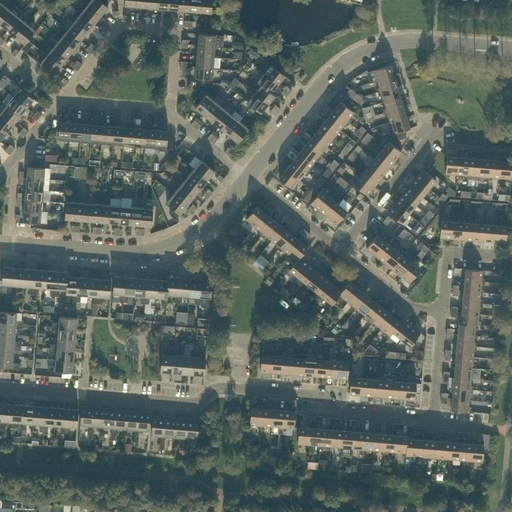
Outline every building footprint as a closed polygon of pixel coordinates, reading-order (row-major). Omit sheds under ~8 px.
[(44,0),(30,0),(25,5),(33,12),(44,0)] [(101,15),(108,7),(99,0),(90,0),(87,4),(101,15)] [(146,0),(146,7),(157,8),(157,0),(146,0)] [(157,0),(157,8),(168,9),(168,0),(157,0)] [(179,10),(179,0),(168,0),(168,9),(179,10)] [(189,11),(190,0),(179,0),(179,10),(189,11)] [(200,12),(201,0),(190,0),(189,11),(200,12)] [(211,13),(212,0),(201,0),(200,12),(211,13)] [(78,8),(78,9),(78,10),(78,11),(80,13),(86,17),(87,18),(94,24),(101,15),(87,4),(87,5),(85,3),(83,2),(82,3),(81,4),(78,8)] [(2,3),(0,5),(0,22),(7,14),(10,10),(2,3)] [(0,24),(8,30),(18,17),(10,10),(7,14),(0,22),(0,24)] [(51,11),(46,17),(53,23),(58,17),(51,11)] [(72,16),(71,17),(71,18),(72,20),(74,21),(87,32),(94,24),(87,18),(86,17),(80,13),(78,11),(77,11),(76,11),(75,11),(72,16)] [(16,37),(27,23),(18,17),(8,30),(16,37)] [(47,30),(51,23),(44,19),(40,26),(47,30)] [(81,41),(87,32),(74,21),(67,30),(81,41)] [(25,44),(36,30),(27,23),(16,37),(25,44)] [(74,49),(81,41),(67,30),(60,38),(74,49)] [(216,35),(215,35),(199,34),(198,45),(215,46),(216,35)] [(67,57),(74,49),(60,38),(53,47),(67,57)] [(214,57),(215,46),(198,45),(197,56),(214,57)] [(60,66),(67,57),(53,47),(47,55),(60,66)] [(41,51),(34,60),(40,64),(42,65),(42,66),(53,75),(60,66),(49,57),(47,55),(41,51)] [(213,68),(214,57),(197,56),(196,66),(213,68)] [(278,84),(285,76),(271,65),(264,73),(278,84)] [(377,81),(394,76),(390,65),(374,70),(371,71),(372,75),(375,74),(377,81)] [(212,79),(213,68),(196,66),(195,78),(212,79)] [(271,93),(271,92),(278,84),(264,73),(257,82),(261,85),(271,93)] [(378,92),(397,86),(394,76),(377,81),(380,88),(377,89),(378,92)] [(271,92),(271,93),(261,85),(254,93),(256,94),(268,104),(275,95),(271,92)] [(384,101),(400,96),(397,86),(378,92),(379,95),(382,94),(384,101)] [(27,107),(34,99),(20,88),(13,97),(27,107)] [(268,104),(256,94),(254,93),(247,102),(261,113),(268,104)] [(204,115),(215,101),(206,94),(195,108),(204,115)] [(384,112),(403,107),(400,96),(384,101),(386,108),(383,109),(384,112)] [(20,116),(27,107),(13,97),(6,105),(20,116)] [(212,121),(223,108),(215,101),(204,115),(212,121)] [(349,118),(354,112),(341,102),(333,110),(349,123),(351,120),(349,118)] [(0,113),(13,124),(20,116),(6,105),(0,112),(0,113)] [(390,122),(406,117),(403,107),(384,112),(385,116),(388,115),(390,122)] [(220,128),(231,115),(223,108),(212,121),(220,128)] [(347,126),(349,123),(333,110),(327,119),(340,129),(345,124),(347,126)] [(0,127),(6,133),(13,124),(0,113),(0,127)] [(229,135),(240,121),(231,115),(220,128),(229,135)] [(404,129),(410,128),(406,117),(390,122),(392,129),(389,130),(393,141),(406,137),(404,129)] [(335,135),(340,129),(327,119),(320,127),(336,140),(338,137),(335,135)] [(238,142),(248,128),(240,121),(229,135),(238,142)] [(69,140),(71,123),(59,122),(58,139),(69,140)] [(80,141),(81,124),(71,123),(69,140),(80,141)] [(91,142),(92,124),(81,124),(80,141),(91,142)] [(101,143),(103,125),(92,124),(91,142),(101,143)] [(112,144),(114,126),(103,125),(101,143),(112,144)] [(123,145),(124,127),(114,126),(112,144),(123,145)] [(134,146),(135,128),(124,127),(123,145),(134,146)] [(333,142),(336,140),(320,127),(313,136),(326,146),(331,140),(333,142)] [(144,146),(146,129),(135,128),(134,146),(144,146)] [(155,147),(157,130),(146,129),(144,146),(155,147)] [(166,148),(168,131),(157,130),(155,147),(166,148)] [(322,152),(326,146),(313,136),(306,144),(322,157),(324,154),(322,152)] [(402,152),(391,143),(388,141),(381,150),(395,161),(402,152)] [(320,159),(322,157),(306,144),(300,152),(313,163),(317,157),(320,159)] [(388,169),(395,161),(381,150),(375,158),(388,169)] [(308,169),(313,163),(300,152),(293,161),(309,173),(311,171),(308,169)] [(456,174),(458,157),(447,156),(445,173),(446,173),(445,176),(449,176),(449,173),(456,174)] [(467,178),(469,158),(458,157),(456,174),(464,175),(464,178),(467,178)] [(381,178),(388,169),(375,158),(368,167),(381,178)] [(478,176),(479,159),(469,158),(467,178),(470,178),(471,175),(478,176)] [(489,180),(490,160),(479,159),(478,176),(485,176),(485,180),(489,180)] [(207,180),(214,171),(201,160),(194,169),(207,180)] [(500,178),(501,161),(490,160),(489,180),(492,180),(492,177),(500,178)] [(306,176),(309,173),(293,161),(286,169),(299,180),(304,174),(306,176)] [(511,179),(511,164),(511,161),(501,161),(500,178),(507,178),(507,181),(510,182),(510,178),(511,179)] [(45,168),(31,167),(28,166),(27,178),(44,179),(45,168)] [(374,186),(381,178),(368,167),(361,175),(374,186)] [(200,188),(207,180),(194,169),(187,177),(200,188)] [(295,186),(299,180),(286,169),(279,178),(292,189),(292,188),(295,190),(297,187),(295,186)] [(436,180),(428,173),(423,169),(416,178),(429,188),(436,180)] [(51,191),(63,191),(63,176),(51,175),(51,191)] [(367,195),(374,186),(361,175),(354,184),(367,195)] [(194,196),(200,188),(187,177),(180,185),(194,196)] [(43,190),(44,179),(27,178),(26,188),(43,190)] [(422,197),(429,188),(416,178),(409,186),(422,197)] [(187,205),(194,196),(180,185),(173,194),(187,205)] [(415,205),(422,197),(409,186),(402,195),(415,205)] [(42,201),(43,190),(26,188),(25,199),(42,201)] [(309,188),(305,193),(311,197),(314,193),(309,188)] [(319,210),(330,197),(321,190),(310,203),(319,210)] [(180,214),(187,205),(173,194),(166,203),(180,214)] [(408,214),(415,205),(402,195),(395,203),(408,214)] [(328,217),(338,204),(330,197),(319,210),(328,217)] [(41,211),(42,201),(25,199),(24,210),(41,211)] [(76,220),(77,202),(66,201),(65,219),(76,220)] [(87,220),(88,203),(77,202),(76,220),(87,220)] [(97,221),(99,204),(88,203),(87,220),(97,221)] [(401,222),(408,214),(395,203),(388,212),(401,222)] [(108,222),(110,205),(99,204),(97,221),(108,222)] [(336,224),(347,211),(338,204),(328,217),(336,224)] [(119,223),(120,206),(110,205),(108,222),(119,223)] [(130,224),(131,207),(120,206),(119,223),(130,224)] [(254,226),(265,213),(256,206),(246,219),(254,226)] [(140,225),(142,208),(131,207),(130,224),(140,225)] [(152,226),(153,209),(142,208),(140,225),(152,226)] [(40,223),(41,211),(24,210),(23,221),(40,223)] [(261,236),(274,220),(265,213),(254,226),(260,231),(258,233),(261,236)] [(387,224),(392,219),(388,215),(383,221),(387,224)] [(422,218),(415,227),(421,231),(428,223),(422,218)] [(271,240),(282,227),(274,220),(261,236),(264,238),(266,235),(271,240)] [(451,238),(452,221),(441,220),(440,237),(451,238)] [(462,239),(463,222),(452,221),(451,238),(462,239)] [(473,240),(474,223),(463,222),(462,239),(473,240)] [(483,241),(485,224),(474,223),(473,240),(483,241)] [(494,242),(495,225),(485,224),(483,241),(494,242)] [(505,243),(507,226),(495,225),(494,242),(505,243)] [(278,249),(290,234),(282,227),(271,240),(277,245),(275,247),(278,249)] [(288,253),(299,240),(290,234),(278,249),(280,251),(282,249),(288,253)] [(375,255),(386,242),(377,235),(366,248),(375,255)] [(306,250),(308,247),(299,240),(288,253),(294,258),(292,261),(295,263),(296,260),(297,260),(300,257),(306,250)] [(383,262),(394,249),(386,242),(375,255),(383,262)] [(392,269),(402,255),(394,249),(383,262),(392,269)] [(400,275),(411,262),(402,255),(392,269),(400,275)] [(308,263),(300,257),(297,260),(296,260),(295,263),(289,270),(298,277),(308,263)] [(409,283),(420,269),(411,262),(400,275),(409,283)] [(306,283),(317,270),(308,263),(298,277),(306,283)] [(12,292),(14,268),(3,267),(2,284),(8,285),(8,292),(12,292)] [(23,286),(25,268),(14,268),(12,292),(16,292),(17,285),(23,286)] [(34,294),(36,269),(25,268),(23,286),(30,286),(29,294),(34,294)] [(45,288),(46,270),(36,269),(34,294),(38,294),(38,287),(45,288)] [(481,278),(482,270),(465,269),(464,280),(484,282),(485,278),(481,278)] [(55,299),(57,271),(46,270),(45,288),(51,288),(51,298),(55,299)] [(315,290),(325,277),(317,270),(306,283),(315,290)] [(68,276),(68,272),(57,271),(55,299),(59,299),(60,289),(66,289),(66,290),(68,276)] [(78,277),(68,276),(66,290),(66,289),(66,293),(73,294),(72,301),(76,302),(78,277)] [(123,302),(125,277),(114,276),(113,293),(120,294),(119,301),(123,302)] [(274,280),(273,279),(269,276),(264,282),(269,286),(274,280)] [(88,295),(89,278),(78,277),(76,302),(76,306),(80,306),(81,295),(88,295)] [(135,295),(136,278),(125,277),(123,302),(127,302),(128,295),(135,295)] [(177,302),(179,278),(168,277),(168,281),(167,294),(174,295),(173,302),(177,302)] [(323,297),(334,284),(325,277),(315,290),(323,297)] [(98,303),(100,279),(89,278),(88,295),(94,296),(94,303),(98,303)] [(145,303),(147,279),(136,278),(135,295),(141,296),(141,303),(145,303)] [(189,296),(190,278),(179,278),(177,302),(181,303),(182,295),(189,296)] [(190,278),(189,296),(195,296),(195,303),(195,304),(194,309),(195,309),(197,309),(198,309),(199,304),(199,303),(199,299),(201,279),(190,278)] [(100,279),(98,303),(102,304),(103,297),(109,297),(111,280),(100,279)] [(156,297),(158,280),(147,279),(145,303),(149,304),(149,297),(156,297)] [(199,304),(198,309),(203,309),(203,304),(203,301),(204,297),(210,298),(212,280),(201,279),(199,299),(199,303),(199,304)] [(168,281),(158,280),(156,297),(163,298),(162,305),(166,305),(167,298),(167,294),(168,281)] [(484,285),(484,282),(464,280),(463,291),(480,292),(481,285),(484,285)] [(347,301),(358,288),(349,281),(342,290),(342,291),(339,294),(339,295),(337,297),(340,299),(342,297),(347,301)] [(342,291),(342,290),(334,284),(323,297),(332,304),(337,297),(339,295),(339,294),(342,291)] [(354,310),(367,295),(358,288),(347,301),(353,306),(351,308),(354,310)] [(480,299),(480,292),(463,291),(462,301),(482,303),(483,300),(480,299)] [(364,315),(375,302),(367,295),(354,310),(356,313),(358,310),(364,315)] [(482,307),(482,303),(462,301),(462,312),(478,314),(479,306),(482,307)] [(371,324),(383,308),(375,302),(364,315),(370,319),(368,322),(371,324)] [(381,328),(392,315),(383,308),(371,324),(373,326),(375,324),(381,328)] [(16,319),(17,312),(0,310),(0,322),(23,324),(23,320),(16,319)] [(478,321),(478,314),(462,312),(461,323),(475,324),(478,325),(481,325),(481,321),(478,321)] [(188,314),(187,324),(194,324),(195,315),(188,314)] [(344,323),(349,316),(346,314),(340,320),(344,323)] [(400,322),(392,315),(381,328),(387,333),(385,335),(388,338),(390,335),(390,336),(393,332),(392,332),(400,322)] [(76,329),(77,317),(60,316),(59,323),(52,322),(51,326),(76,329)] [(401,339),(412,325),(403,318),(400,322),(392,332),(393,332),(401,339)] [(23,328),(23,324),(0,322),(0,332),(15,334),(15,328),(23,328)] [(461,323),(458,322),(457,334),(474,335),(475,328),(478,328),(478,325),(475,324),(461,323)] [(410,346),(420,333),(412,325),(401,339),(410,346)] [(75,339),(76,329),(51,326),(51,331),(58,331),(58,338),(75,339)] [(14,341),(15,334),(0,332),(0,343),(21,346),(21,341),(14,341)] [(474,343),(474,335),(457,334),(456,345),(476,346),(477,343),(474,343)] [(74,350),(75,339),(58,338),(57,344),(50,344),(50,348),(74,350)] [(21,350),(21,346),(0,343),(0,354),(13,356),(14,349),(21,350)] [(476,350),(476,346),(456,345),(456,355),(472,357),(473,349),(476,350)] [(417,346),(417,354),(425,354),(426,346),(417,346)] [(171,372),(173,348),(169,347),(169,354),(162,354),(160,371),(171,372)] [(74,350),(50,348),(47,348),(46,352),(56,353),(56,359),(73,361),(74,350)] [(177,355),(178,348),(173,348),(171,372),(182,373),(184,356),(177,355)] [(193,374),(195,349),(191,349),(190,356),(184,356),(182,373),(193,374)] [(198,357),(199,350),(195,349),(193,374),(204,375),(205,358),(198,357)] [(12,362),(13,356),(0,354),(0,365),(12,367),(19,367),(20,363),(12,362)] [(271,372),(273,356),(262,355),(260,371),(271,372)] [(472,364),(472,357),(456,355),(455,366),(475,368),(475,364),(472,364)] [(282,373),(284,356),(273,356),(271,372),(282,373)] [(293,374),(294,357),(284,356),(282,373),(293,374)] [(304,375),(305,358),(294,357),(293,374),(304,375)] [(314,376),(316,359),(305,358),(304,375),(314,376)] [(72,372),(73,361),(56,359),(55,366),(48,365),(48,370),(60,371),(60,377),(71,378),(71,372),(72,372)] [(325,377),(327,360),(316,359),(314,376),(325,377)] [(336,378),(337,361),(327,360),(325,377),(336,378)] [(347,379),(349,362),(337,361),(336,378),(347,379)] [(474,371),(475,368),(455,366),(454,377),(471,378),(471,371),(474,371)] [(360,395),(362,378),(350,377),(349,394),(360,395)] [(470,386),(471,378),(454,377),(453,388),(473,389),(473,386),(470,386)] [(371,396),(372,379),(362,378),(360,395),(371,396)] [(382,397),(383,380),(372,379),(371,396),(382,397)] [(393,398),(394,381),(383,380),(382,397),(393,398)] [(403,399),(405,382),(394,381),(393,398),(403,399)] [(415,400),(416,383),(405,382),(403,399),(415,400)] [(472,393),(473,389),(453,388),(452,398),(469,400),(469,393),(472,393)] [(468,407),(469,400),(452,398),(451,410),(468,411),(471,411),(471,407),(468,407)] [(12,421),(13,404),(3,403),(0,428),(5,428),(5,421),(12,421)] [(23,422),(24,405),(13,404),(12,421),(18,422),(18,429),(22,429),(23,422)] [(22,429),(22,433),(26,434),(26,430),(27,423),(33,423),(35,406),(24,405),(23,422),(22,429)] [(43,431),(46,407),(35,406),(33,423),(40,424),(39,431),(43,431)] [(91,426),(93,407),(81,406),(80,425),(89,426),(89,432),(93,432),(94,426),(91,426)] [(55,425),(56,408),(46,407),(43,431),(48,432),(48,425),(55,425)] [(103,427),(104,408),(93,407),(91,426),(94,426),(103,427)] [(262,408),(256,408),(251,407),(250,424),(257,425),(257,428),(261,428),(262,408)] [(65,433),(67,409),(56,408),(55,425),(62,426),(61,433),(65,433)] [(114,428),(116,409),(104,408),(103,427),(112,428),(112,434),(116,434),(116,428),(114,428)] [(272,426),(273,409),(262,408),(261,428),(264,429),(264,426),(272,426)] [(77,427),(78,409),(67,409),(65,433),(69,434),(70,426),(77,427)] [(126,429),(127,410),(116,409),(114,428),(116,428),(126,429)] [(282,430),(284,410),(273,409),(272,426),(279,427),(279,430),(282,430)] [(137,430),(139,411),(127,410),(126,429),(135,430),(134,436),(138,436),(139,430),(137,430)] [(294,428),(295,411),(284,410),(282,430),(286,430),(286,427),(294,428)] [(149,431),(150,412),(139,411),(137,430),(139,430),(149,431)] [(163,436),(164,417),(153,416),(151,435),(161,436),(160,442),(164,442),(165,436),(163,436)] [(174,437),(176,418),(164,417),(163,436),(165,436),(174,437)] [(186,438),(187,419),(176,418),(174,437),(183,438),(183,444),(187,444),(188,438),(186,438)] [(197,439),(199,420),(187,419),(186,438),(188,438),(197,439)] [(309,444),(310,428),(299,427),(297,443),(298,443),(298,446),(301,447),(301,444),(309,444)] [(319,448),(321,428),(310,428),(309,444),(316,445),(316,448),(319,448)] [(330,446),(332,429),(321,428),(319,448),(323,449),(323,446),(330,446)] [(341,450),(342,430),(332,429),(330,446),(338,447),(337,450),(341,450)] [(341,450),(341,452),(351,453),(352,448),(353,431),(342,430),(341,450)] [(362,452),(364,432),(353,431),(352,448),(359,449),(359,452),(362,452)] [(373,450),(375,433),(364,432),(362,452),(366,452),(366,449),(373,450)] [(384,454),(386,434),(375,433),(373,450),(381,450),(380,454),(384,454)] [(395,452),(397,435),(386,434),(384,454),(387,454),(388,451),(395,452)] [(408,438),(408,436),(397,435),(395,452),(402,452),(402,455),(405,456),(406,453),(407,438),(408,438)] [(418,439),(408,438),(407,438),(406,453),(405,456),(406,456),(405,458),(409,458),(409,455),(417,456),(418,439)] [(427,460),(429,440),(418,439),(417,456),(424,457),(424,460),(427,460)] [(438,458),(440,441),(429,440),(427,460),(431,460),(431,457),(438,458)] [(449,462),(450,442),(440,441),(438,458),(445,458),(445,461),(449,462)] [(460,460),(461,443),(450,442),(449,462),(452,462),(452,459),(460,460)] [(470,464),(472,444),(461,443),(460,460),(467,460),(467,463),(470,464)] [(482,461),(483,445),(472,444),(470,464),(474,464),(474,461),(482,461)]
